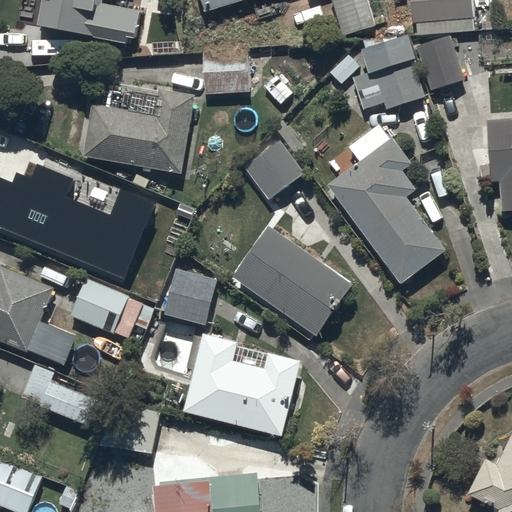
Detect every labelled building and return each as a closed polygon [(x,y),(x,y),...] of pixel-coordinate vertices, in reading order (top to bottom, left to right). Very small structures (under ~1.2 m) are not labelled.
[(45,0),(43,18),(90,26),(89,31),(135,38),(140,6),(111,0),(45,0)] [(369,0),(333,0),(344,32),(377,22),(369,0)] [(476,0),(411,0),(413,18),(417,18),(418,31),(477,27),(476,0)] [(414,55),(418,54),(408,24),(363,39),(373,68),(353,74),(363,106),(384,99),(387,107),(427,94),(414,55)] [(452,32),(420,43),(434,85),(466,75),(452,32)] [(250,50),(205,52),(206,90),(251,89),(250,50)] [(161,84),(160,90),(122,83),(119,104),(94,100),(84,152),(182,168),(195,90),(161,84)] [(511,112),(491,114),(494,178),(501,178),(503,203),(511,202),(511,112)] [(360,156),(328,179),(402,278),(448,245),(409,193),(419,186),(405,167),(414,160),(394,133),(392,134),(381,119),(350,142),(360,156)] [(283,136),(245,163),(271,198),(308,170),(283,136)] [(0,170),(0,224),(86,258),(112,192),(74,177),(67,197),(0,170)] [(145,184),(129,221),(169,238),(185,201),(145,184)] [(271,221),(234,272),(318,331),(355,280),(271,221)] [(0,335),(29,348),(56,283),(1,260),(0,262),(0,335)] [(167,307),(166,308),(207,322),(218,273),(177,264),(176,269),(167,267),(158,305),(167,307)] [(88,275),(71,312),(130,336),(135,323),(147,328),(156,305),(130,295),(132,292),(88,275)] [(285,430),(303,355),(272,346),(268,363),(235,354),(239,337),(205,328),(186,405),(285,430)] [(34,361),(21,394),(76,416),(86,390),(52,377),(55,369),(34,361)] [(163,408),(129,400),(119,443),(161,452),(164,437),(192,443),(195,429),(160,421),(163,408)] [(511,511),(511,431),(499,459),(487,453),(469,488),(501,505),(498,511),(499,511),(511,511)] [(0,454),(0,500),(26,511),(29,511),(46,474),(0,454)] [(266,511),(263,466),(156,475),(159,511),(266,511)]
